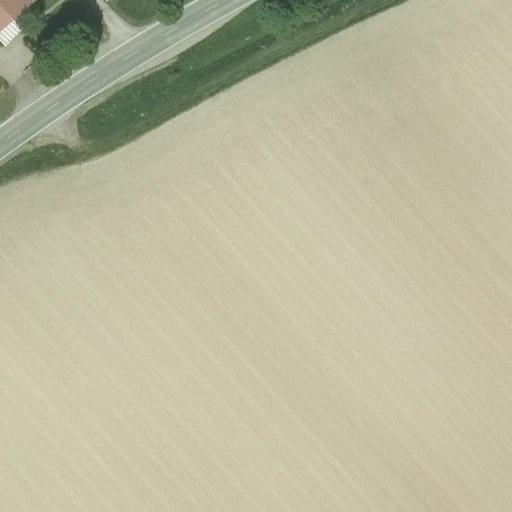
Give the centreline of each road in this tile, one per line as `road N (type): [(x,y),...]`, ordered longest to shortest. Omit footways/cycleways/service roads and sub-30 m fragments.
road 1 (track): [(45,111),(73,144),(103,145),(390,0)]
road 2 (secondary): [(0,143),(227,0)]
